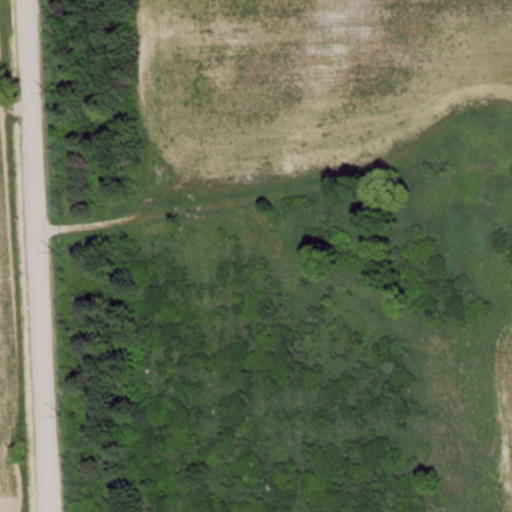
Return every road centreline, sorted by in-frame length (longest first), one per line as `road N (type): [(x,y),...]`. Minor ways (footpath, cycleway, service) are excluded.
road 1 (residential): [(47,511),(23,0)]
road 2 (residential): [(34,212),(416,139)]
